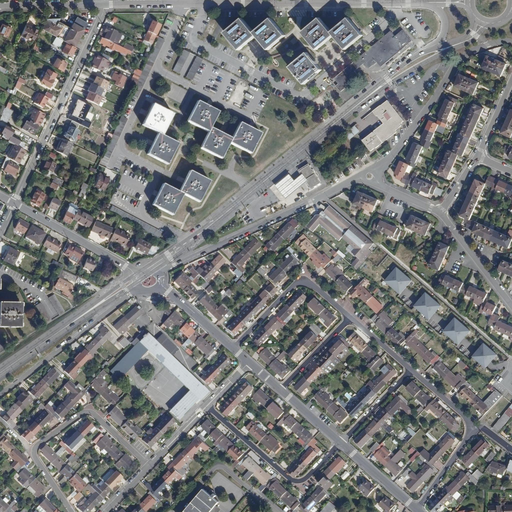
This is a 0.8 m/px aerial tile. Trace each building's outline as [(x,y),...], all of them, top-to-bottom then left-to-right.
[(66,43),(74,47),(88,23),(77,17),(71,28),(59,21),(61,18),(47,19),(42,29),(66,43)] [(257,36),(269,50),(286,35),(271,18),(254,32),(242,18),(225,33),(239,50),(257,36)] [(302,32),(317,50),(334,36),(346,50),(364,35),(349,18),(332,32),(320,18),(302,32)] [(152,21),(148,31),(158,36),(160,33),(157,31),(160,25),(152,21)] [(0,27),(0,33),(7,37),(12,28),(2,24),(0,27)] [(113,40),(117,42),(121,33),(106,27),(104,31),(105,32),(106,33),(104,36),(113,40)] [(27,43),(32,45),(38,32),(32,30),(32,31),(25,28),(20,38),(28,41),(27,43)] [(334,79),(339,84),(336,86),(341,92),(359,76),(355,71),(365,63),(369,68),(377,62),(381,67),(412,41),(403,30),(395,37),(391,31),(334,79)] [(142,43),(150,46),(155,35),(147,31),(142,43)] [(112,42),(113,40),(104,36),(106,33),(105,32),(104,34),(100,32),(98,36),(102,38),(112,42)] [(131,51),(123,47),(112,42),(102,38),(100,37),(98,41),(109,46),(108,48),(113,51),(114,49),(125,54),(126,52),(131,54),(132,52),(131,51)] [(62,51),(71,56),(76,48),(74,47),(66,43),(62,51)] [(123,47),(131,51),(133,47),(125,43),(123,47)] [(290,67),(304,84),(322,70),(307,52),(290,67)] [(112,62),(113,59),(102,54),(101,57),(109,61),(112,62)] [(101,57),(96,55),(94,59),(95,59),(93,64),(91,67),(99,71),(102,70),(103,68),(107,66),(109,61),(101,57)] [(497,60),(494,66),(504,70),(507,64),(505,64),(504,63),(506,58),(499,55),(497,60)] [(487,56),(485,62),(494,66),(497,60),(487,56)] [(53,65),(62,71),(66,63),(57,57),(53,65)] [(485,62),(482,68),(492,72),(494,66),(485,62)] [(494,66),(492,72),(501,76),(504,70),(494,66)] [(139,76),(141,73),(142,71),(135,68),(133,72),(133,73),(139,76)] [(41,82),(49,87),(57,74),(48,69),(41,82)] [(122,87),(126,78),(119,75),(119,74),(115,71),(111,78),(116,81),(114,84),(122,87)] [(81,82),(86,84),(89,78),(93,80),(94,76),(86,72),(81,82)] [(460,74),(454,86),(474,95),(479,83),(460,74)] [(34,103),(43,108),(48,98),(44,96),(39,93),(34,103)] [(446,99),(442,107),(451,111),(454,106),(455,107),(457,104),(456,103),(458,100),(449,96),(448,99),(446,99)] [(363,140),(371,151),(374,148),(374,147),(375,147),(376,148),(397,132),(396,130),(402,125),(400,124),(404,121),(388,100),(381,105),(373,111),(377,116),(378,115),(384,123),(386,126),(376,134),(374,131),(363,140)] [(200,148),(221,159),(229,142),(242,149),(246,139),(251,128),(240,122),(232,138),(210,127),(218,111),(198,101),(187,121),(208,132),(200,148)] [(178,143),(162,135),(173,114),(153,103),(142,125),(158,133),(147,154),(167,164),(178,143)] [(464,128),(453,152),(459,155),(463,156),(484,108),(474,104),(469,116),(468,118),(466,117),(464,121),(462,125),(464,126),(464,128)] [(80,121),(83,122),(86,116),(84,114),(86,110),(77,106),(75,110),(76,111),(71,120),(79,124),(80,121)] [(0,118),(0,120),(6,124),(12,111),(5,107),(0,118)] [(442,107),(439,116),(440,117),(438,120),(447,124),(449,120),(447,120),(451,111),(442,107)] [(511,109),(501,133),(511,138),(511,135),(511,109)] [(38,126),(40,126),(45,115),(35,110),(30,121),(38,126)] [(30,131),(34,134),(38,126),(30,121),(27,119),(22,129),(29,133),(30,131)] [(430,120),(426,129),(422,138),(423,138),(422,141),(430,145),(432,142),(431,141),(435,133),(438,124),(445,127),(447,124),(438,120),(437,123),(430,120)] [(384,123),(374,131),(376,134),(386,126),(384,123)] [(355,125),(350,130),(351,130),(355,135),(360,131),(355,125)] [(2,137),(8,140),(13,132),(13,131),(5,127),(1,134),(3,134),(2,137)] [(64,137),(73,141),(78,131),(70,127),(68,133),(66,132),(64,137)] [(242,149),(250,153),(261,133),(251,128),(246,139),(242,149)] [(350,139),(355,135),(351,130),(350,130),(347,132),(347,133),(345,134),(350,139)] [(72,144),(61,139),(56,151),(66,156),(72,144)] [(414,142),(407,159),(408,160),(406,163),(409,165),(415,168),(417,164),(415,163),(423,146),(429,149),(430,145),(422,141),(420,145),(414,142)] [(13,144),(6,157),(8,158),(15,145),(13,144)] [(20,157),(21,158),(25,151),(15,145),(8,158),(10,159),(17,163),(20,157)] [(449,150),(438,174),(448,179),(459,155),(453,152),(449,150)] [(17,163),(19,164),(26,152),(25,151),(21,158),(20,157),(17,163)] [(14,176),(19,167),(9,162),(10,159),(8,158),(6,157),(1,168),(5,170),(4,171),(14,176)] [(48,172),(51,174),(55,164),(47,160),(43,168),(49,171),(48,172)] [(401,161),(395,174),(397,175),(396,178),(402,181),(401,182),(405,183),(409,175),(409,174),(409,175),(410,173),(406,172),(409,165),(406,163),(401,161)] [(320,183),(321,183),(309,165),(301,170),(303,174),(308,180),(307,181),(312,188),(313,189),(321,184),(320,183)] [(183,194),(199,202),(210,181),(189,170),(179,192),(163,183),(152,205),(172,215),(183,194)] [(414,173),(412,176),(409,184),(412,185),(412,186),(421,190),(425,181),(416,178),(418,175),(414,173)] [(95,186),(104,190),(109,180),(103,177),(104,176),(100,174),(95,186)] [(286,198),(300,187),(295,180),(290,174),(276,186),(286,198)] [(307,181),(308,180),(303,174),(295,180),(300,187),(307,181)] [(489,176),(486,184),(492,187),(496,179),(493,177),(489,176)] [(52,181),(61,186),(63,181),(54,177),(52,181)] [(473,185),(460,215),(470,220),(470,219),(483,190),(485,185),(486,184),(476,179),(473,185)] [(496,179),(492,187),(492,188),(491,191),(494,192),(496,189),(505,193),(508,184),(496,179)] [(425,181),(421,190),(429,194),(430,193),(433,195),(438,184),(434,183),(433,185),(425,181)] [(82,198),(84,194),(88,186),(84,184),(78,196),(82,198)] [(30,202),(39,206),(45,194),(36,189),(30,202)] [(359,191),(354,203),(363,208),(373,212),(378,200),(369,195),(359,191)] [(48,207),(56,211),(60,202),(52,198),(51,201),(48,207)] [(357,269),(368,256),(372,252),(369,249),(374,243),(353,225),(330,205),(324,212),(323,211),(320,214),(317,214),(316,215),(306,226),(308,227),(313,232),(320,224),(339,241),(343,237),(348,242),(352,245),(349,249),(358,257),(352,265),(357,269)] [(70,225),(73,219),(77,211),(69,207),(62,221),(70,225)] [(88,227),(93,218),(77,209),(77,211),(73,219),(88,227)] [(412,215),(407,227),(426,236),(431,224),(412,215)] [(24,234),(29,224),(19,219),(14,228),(24,234)] [(279,233),(285,240),(292,232),(296,229),(295,228),(299,225),(293,219),(279,233)] [(381,220),(380,221),(377,220),(373,229),(376,230),(377,229),(394,237),(394,238),(397,240),(401,231),(398,229),(398,228),(381,220)] [(91,230),(108,238),(112,228),(95,221),(91,230)] [(473,231),(472,232),(478,235),(483,225),(477,222),(477,223),(473,231)] [(483,225),(478,235),(484,237),(489,228),(483,225)] [(26,237),(39,244),(45,233),(32,226),(26,237)] [(121,242),(125,244),(130,235),(116,228),(111,239),(121,244),(121,242)] [(495,230),(489,228),(484,237),(490,240),(495,230)] [(495,230),(490,240),(496,243),(501,233),(495,230)] [(502,245),(509,248),(511,241),(511,230),(509,230),(507,236),(502,245)] [(276,251),(275,250),(285,240),(279,233),(266,246),(272,252),(274,253),(276,251)] [(502,245),(507,236),(501,233),(496,243),(502,245)] [(317,249),(310,243),(311,242),(304,234),(296,242),(310,256),(317,249)] [(57,252),(62,245),(54,241),(55,240),(48,236),(43,245),(57,252)] [(135,248),(146,254),(151,245),(139,239),(135,248)] [(257,248),(256,247),(259,244),(254,239),(243,250),(249,255),(250,256),(257,248)] [(440,242),(429,266),(439,271),(450,246),(440,242)] [(78,261),(79,259),(83,252),(75,247),(74,248),(69,245),(65,253),(78,261)] [(270,255),(272,252),(266,246),(264,249),(270,255)] [(4,260),(13,265),(19,252),(9,248),(4,260)] [(325,254),(323,255),(317,249),(310,256),(321,266),(322,265),(324,268),(331,260),(325,254)] [(241,268),(245,264),(244,263),(250,256),(249,255),(243,250),(231,262),(242,274),(244,271),(241,268)] [(279,267),(285,273),(298,260),(292,254),(289,257),(287,255),(285,257),(287,259),(279,267)] [(336,262),(341,257),(338,254),(333,260),(336,262)] [(210,264),(216,270),(225,261),(219,255),(210,264)] [(83,267),(92,271),(96,263),(87,259),(83,267)] [(511,264),(503,260),(498,270),(504,272),(511,275),(511,264)] [(210,277),(213,273),(216,270),(210,264),(207,267),(205,266),(201,270),(199,268),(196,271),(199,274),(200,276),(205,281),(207,282),(211,278),(210,277)] [(336,281),(343,275),(332,264),(326,270),(330,273),(329,274),(336,281)] [(195,277),(199,274),(196,271),(192,267),(189,271),(192,274),(195,277)] [(257,270),(262,276),(266,272),(260,267),(257,270)] [(276,283),(279,280),(285,273),(279,267),(272,274),(270,272),(267,276),(275,284),(276,283)] [(412,281),(396,267),(383,281),(399,295),(412,281)] [(238,277),(241,274),(236,269),(233,272),(238,277)] [(75,282),(77,278),(60,270),(58,274),(72,281),(75,282)] [(183,290),(189,283),(191,281),(188,278),(183,273),(174,281),(183,290)] [(71,284),(72,281),(58,274),(57,277),(70,283),(71,284)] [(199,280),(197,279),(200,276),(199,274),(195,277),(192,281),(195,284),(199,280)] [(350,293),(356,287),(353,284),(352,285),(343,275),(336,281),(343,289),(344,288),(350,293)] [(442,275),(438,283),(442,285),(442,284),(451,288),(455,279),(446,275),(446,276),(442,275)] [(69,294),(74,286),(70,284),(70,283),(57,277),(52,285),(66,292),(69,294)] [(360,283),(363,287),(369,281),(366,277),(360,283)] [(455,279),(451,288),(460,292),(459,293),(462,294),(466,286),(463,284),(463,283),(455,279)] [(200,285),(205,290),(210,285),(207,282),(205,281),(200,285)] [(264,303),(277,290),(268,281),(265,284),(268,287),(258,297),(264,303)] [(193,298),(198,293),(189,283),(183,290),(190,297),(191,296),(193,298)] [(366,302),(373,296),(363,287),(360,283),(356,287),(350,293),(354,297),(357,294),(366,302)] [(466,286),(462,294),(466,296),(466,295),(475,299),(479,290),(470,286),(470,287),(466,286)] [(225,301),(232,292),(227,289),(220,297),(225,301)] [(381,297),(385,294),(379,289),(376,292),(381,297)] [(479,290),(475,299),(483,302),(482,306),(479,312),(483,314),(484,311),(487,303),(484,302),(488,294),(479,290)] [(288,304),(294,310),(307,297),(302,292),(300,295),(298,293),(288,304)] [(440,305),(425,292),(413,306),(429,319),(440,305)] [(59,314),(65,311),(54,294),(48,298),(59,314)] [(214,304),(210,300),(211,298),(208,296),(207,297),(205,295),(199,301),(208,310),(214,304)] [(320,315),(326,308),(312,295),(307,301),(313,307),(312,308),(320,315)] [(377,313),(384,306),(373,296),(366,302),(377,313)] [(249,309),(254,314),(264,303),(258,297),(250,305),(249,304),(246,307),(247,308),(249,309)] [(20,303),(0,302),(0,327),(20,327),(20,303)] [(46,323),(52,319),(41,302),(35,306),(46,323)] [(488,302),(487,303),(484,311),(492,315),(491,317),(489,322),(493,324),(496,315),(493,313),(496,306),(488,302)] [(219,320),(224,315),(229,310),(223,303),(218,308),(214,304),(208,310),(214,317),(215,316),(219,320)] [(287,323),(284,320),(294,310),(288,304),(281,311),(282,313),(276,318),(284,326),(287,323)] [(132,310),(124,317),(130,324),(141,314),(142,315),(145,312),(139,306),(133,311),(132,310)] [(237,318),(244,324),(254,314),(249,309),(247,308),(237,318)] [(328,327),(336,319),(326,308),(320,315),(327,322),(325,324),(328,327)] [(224,315),(227,318),(232,313),(229,310),(224,315)] [(180,330),(186,323),(179,317),(174,312),(163,324),(168,328),(172,323),(180,330)] [(498,321),(500,316),(496,315),(493,324),(496,325),(494,329),(503,333),(507,324),(498,321)] [(386,334),(392,328),(381,317),(380,319),(378,316),(374,320),(380,326),(379,327),(386,334)] [(130,324),(124,317),(113,327),(119,334),(123,330),(125,332),(128,329),(126,327),(130,324)] [(139,325),(143,330),(152,321),(148,317),(139,325)] [(282,328),(284,326),(276,318),(275,317),(264,329),(270,335),(279,325),(282,328)] [(470,331),(454,317),(442,331),(458,345),(470,331)] [(227,329),(233,335),(244,324),(237,318),(227,329)] [(188,338),(194,332),(186,323),(180,330),(188,338)] [(511,326),(507,324),(503,333),(511,337),(510,340),(511,340),(511,326)] [(301,342),(308,348),(314,341),(313,340),(319,334),(314,329),(311,326),(307,330),(310,333),(301,342)] [(314,329),(319,334),(322,331),(317,326),(314,329)] [(95,339),(101,345),(111,334),(105,328),(104,329),(103,327),(99,330),(101,332),(95,339)] [(394,340),(400,346),(406,339),(408,338),(405,335),(405,336),(403,338),(399,334),(398,333),(392,328),(386,334),(393,341),(394,340)] [(259,345),(260,345),(270,335),(264,329),(257,336),(258,337),(254,341),(259,345)] [(418,353),(424,346),(417,340),(414,336),(415,335),(417,333),(415,330),(408,338),(406,339),(409,341),(407,343),(418,353)] [(197,346),(203,340),(194,332),(188,338),(185,342),(188,345),(192,341),(197,346)] [(207,392),(170,356),(178,348),(161,333),(154,341),(147,334),(143,337),(141,335),(139,334),(131,342),(135,346),(110,371),(112,373),(109,376),(115,382),(118,379),(147,350),(190,390),(170,411),(178,418),(198,398),(200,400),(207,392)] [(362,352),(368,346),(354,333),(348,339),(351,342),(352,341),(356,344),(355,345),(362,352)] [(127,346),(130,343),(124,337),(121,340),(127,346)] [(336,357),(344,349),(346,346),(347,346),(348,347),(350,345),(342,337),(340,340),(336,344),(330,351),(336,357)] [(91,356),(94,352),(101,345),(95,339),(85,350),(91,356)] [(124,349),(127,346),(121,340),(118,343),(124,349)] [(206,359),(207,359),(215,351),(203,340),(197,346),(204,353),(205,352),(207,354),(204,357),(206,359)] [(296,358),(297,359),(308,348),(301,342),(294,349),(293,347),(287,353),(294,360),(296,358)] [(497,354),(483,343),(471,357),(486,368),(497,354)] [(188,348),(187,349),(182,344),(180,347),(189,355),(192,352),(188,348)] [(371,368),(381,358),(368,346),(362,352),(368,358),(366,361),(369,363),(366,366),(370,370),(371,368)] [(437,354),(435,356),(431,353),(424,346),(418,353),(425,360),(426,359),(433,364),(436,361),(439,357),(437,354)] [(270,365),(276,359),(270,353),(267,350),(263,347),(261,347),(257,352),(264,357),(263,358),(270,365)] [(74,360),(81,366),(87,359),(89,361),(92,357),(91,356),(85,350),(74,360)] [(207,359),(209,361),(217,353),(215,351),(207,359)] [(317,364),(324,370),(336,357),(330,351),(317,364)] [(213,365),(220,371),(230,361),(224,355),(213,365)] [(445,378),(451,371),(441,362),(443,360),(440,356),(439,357),(436,361),(433,364),(435,366),(439,370),(437,371),(445,378)] [(324,370),(327,373),(340,360),(336,357),(324,370)] [(371,368),(374,371),(384,361),(381,358),(371,368)] [(284,378),(291,370),(284,365),(283,366),(276,359),(270,365),(284,378)] [(74,374),(81,366),(74,360),(64,371),(69,376),(73,373),(74,374)] [(461,360),(458,363),(464,368),(467,365),(461,360)] [(305,377),(311,383),(324,370),(317,364),(305,377)] [(207,384),(220,371),(213,365),(204,375),(197,369),(194,372),(207,384)] [(42,380),(48,386),(55,379),(54,378),(58,374),(60,377),(63,374),(55,366),(42,380)] [(380,377),(386,383),(393,375),(392,375),(396,371),(391,366),(388,369),(385,366),(380,371),(383,373),(380,377)] [(107,388),(105,387),(108,384),(102,378),(106,373),(103,370),(97,377),(94,379),(91,382),(95,386),(93,388),(101,395),(107,388)] [(456,376),(451,371),(445,378),(455,388),(456,387),(459,389),(463,385),(466,382),(458,374),(456,376)] [(294,387),(301,394),(311,383),(305,377),(294,387)] [(379,388),(380,389),(386,383),(380,377),(374,383),(371,380),(367,385),(375,392),(379,388)] [(41,393),(48,386),(42,380),(36,386),(33,389),(29,393),(33,396),(35,398),(40,392),(41,393)] [(73,390),(75,387),(69,380),(66,383),(73,390)] [(408,389),(415,396),(421,390),(412,381),(407,387),(409,388),(408,389)] [(233,396),(240,403),(247,395),(245,394),(249,390),(250,392),(253,388),(246,382),(233,396)] [(471,403),(477,397),(468,388),(471,385),(466,382),(463,385),(459,389),(461,391),(460,393),(464,396),(471,403)] [(83,390),(85,389),(79,383),(75,387),(77,388),(81,392),(83,390)] [(372,398),(371,397),(375,392),(367,385),(365,386),(368,389),(359,398),(366,404),(372,398)] [(321,403),(327,409),(333,403),(330,399),(331,398),(325,391),(326,390),(323,387),(315,396),(320,400),(319,401),(318,402),(320,404),(321,403)] [(79,398),(78,397),(82,393),(81,392),(77,388),(64,402),(71,408),(79,398)] [(116,396),(116,397),(107,388),(101,395),(108,402),(109,401),(113,405),(119,398),(116,396)] [(267,408),(273,402),(260,389),(254,395),(254,396),(252,399),(254,401),(255,400),(259,403),(260,402),(267,408)] [(424,405),(430,399),(421,390),(415,396),(424,405)] [(481,413),(484,416),(503,395),(496,390),(484,403),(477,397),(471,403),(478,409),(477,411),(481,414),(481,413)] [(32,400),(31,399),(33,396),(29,393),(28,391),(15,404),(21,410),(32,400)] [(233,410),(240,403),(233,396),(220,410),(226,415),(231,409),(233,410)] [(358,410),(359,411),(366,404),(359,398),(356,401),(354,399),(352,401),(353,402),(350,405),(351,406),(350,407),(339,396),(336,399),(352,416),(358,410)] [(404,406),(406,404),(403,401),(398,396),(385,409),(392,415),(399,408),(397,407),(401,403),(404,406)] [(152,414),(159,408),(150,399),(144,405),(152,414)] [(424,405),(426,407),(432,401),(430,399),(424,405)] [(440,418),(447,412),(434,400),(432,401),(426,407),(425,409),(427,411),(430,409),(440,418)] [(61,418),(64,415),(71,408),(64,402),(54,412),(49,407),(47,409),(53,416),(57,420),(59,417),(61,418)] [(279,417),(284,412),(273,402),(267,408),(274,415),(275,414),(279,417)] [(345,415),(342,412),(343,410),(341,407),(339,409),(333,403),(327,409),(341,423),(347,417),(345,415)] [(1,418),(8,425),(12,428),(15,424),(11,421),(21,410),(15,404),(1,418)] [(415,411),(418,414),(424,409),(421,406),(415,411)] [(121,427),(127,420),(117,410),(118,409),(115,407),(109,413),(111,416),(111,417),(121,427)] [(53,416),(47,409),(34,422),(40,428),(53,416)] [(381,426),(383,424),(392,415),(385,409),(375,420),(380,425),(381,426)] [(440,418),(454,431),(460,425),(457,423),(458,422),(447,412),(440,418)] [(294,432),(301,425),(287,413),(277,424),(280,427),(283,423),(287,426),(294,432)] [(156,428),(163,434),(175,420),(170,415),(164,421),(163,421),(156,428)] [(83,437),(90,430),(89,429),(93,425),(87,420),(77,431),(83,437)] [(134,440),(142,431),(136,425),(134,427),(127,420),(121,427),(128,434),(129,432),(132,436),(131,437),(134,440)] [(211,435),(217,428),(208,420),(202,426),(211,435)] [(378,429),(377,428),(380,425),(375,420),(365,430),(371,436),(378,429)] [(403,426),(405,428),(412,422),(410,420),(403,426)] [(261,441),(267,434),(261,429),(262,427),(258,424),(257,426),(252,421),(246,428),(261,441)] [(27,442),(33,435),(40,428),(34,422),(21,436),(27,442)] [(304,448),(307,445),(314,438),(301,425),(294,432),(300,438),(299,438),(300,439),(298,440),(303,444),(302,446),(304,448)] [(142,440),(149,447),(163,434),(156,428),(153,431),(150,428),(146,432),(149,435),(146,438),(145,437),(142,440)] [(214,443),(217,446),(221,442),(226,437),(217,428),(211,435),(217,440),(214,443)] [(354,441),(361,447),(371,436),(365,430),(354,441)] [(75,443),(76,444),(83,437),(77,431),(64,444),(67,447),(72,452),(74,449),(72,447),(75,443)] [(204,442),(206,440),(206,439),(201,433),(198,436),(198,437),(204,442)] [(445,452),(455,441),(453,440),(456,437),(451,433),(438,446),(445,452)] [(277,444),(278,442),(270,435),(269,436),(267,434),(261,441),(272,451),(272,450),(275,453),(281,447),(278,445),(277,444)] [(8,454),(14,448),(8,442),(10,439),(7,435),(4,438),(1,435),(0,435),(0,444),(2,446),(1,447),(8,454)] [(110,455),(116,449),(104,436),(99,442),(96,444),(102,450),(103,448),(107,452),(110,455)] [(186,449),(193,456),(202,446),(207,451),(208,449),(210,447),(204,442),(198,437),(186,449)] [(222,446),(228,452),(235,445),(226,437),(221,442),(222,444),(221,445),(222,446)] [(311,448),(314,445),(318,440),(314,437),(314,438),(307,445),(311,448)] [(487,451),(485,449),(489,445),(483,439),(473,449),(479,456),(482,452),(485,454),(487,451)] [(213,450),(215,448),(206,440),(204,442),(210,447),(212,450),(213,450)] [(55,454),(46,445),(41,450),(45,455),(44,456),(51,463),(58,456),(65,449),(67,447),(64,444),(62,441),(59,444),(62,447),(55,454)] [(370,449),(373,452),(380,445),(377,442),(370,449)] [(385,466),(391,459),(380,449),(384,445),(382,443),(380,445),(373,452),(379,458),(378,459),(385,466)] [(237,460),(244,454),(235,445),(228,452),(237,460),(231,466),(234,468),(239,463),(240,462),(237,460)] [(302,458),(308,464),(318,453),(320,450),(314,445),(311,448),(307,445),(304,448),(308,451),(302,458)] [(437,458),(438,459),(445,452),(438,446),(430,454),(424,449),(420,453),(421,454),(426,458),(430,462),(431,464),(437,458)] [(22,466),(27,460),(14,448),(8,454),(14,461),(10,465),(17,472),(17,471),(22,466)] [(128,458),(129,457),(125,453),(123,455),(116,449),(110,455),(117,462),(115,464),(119,468),(121,466),(124,469),(131,463),(126,458),(128,458)] [(183,466),(187,462),(193,456),(186,449),(173,462),(185,474),(188,471),(185,469),(183,466)] [(472,463),(479,456),(473,449),(462,460),(470,468),(473,464),(472,463)] [(410,459),(413,462),(420,453),(418,451),(410,459)] [(485,460),(489,463),(495,454),(492,451),(485,460)] [(70,462),(72,463),(78,457),(76,455),(74,457),(70,462)] [(254,474),(260,467),(247,455),(240,462),(239,463),(240,465),(242,463),(253,473),(254,474)] [(60,471),(66,465),(58,456),(51,463),(60,471)] [(335,473),(343,466),(346,463),(339,457),(329,467),(335,473)] [(297,474),(298,475),(308,464),(302,458),(295,466),(292,469),(291,468),(288,471),(295,476),(297,474)] [(397,475),(402,469),(391,459),(385,466),(393,472),(394,471),(397,475)] [(487,469),(502,475),(505,466),(493,461),(487,469)] [(177,478),(179,480),(185,474),(173,462),(168,468),(168,472),(163,477),(170,484),(177,478)] [(417,475),(423,481),(431,474),(430,473),(435,467),(431,464),(430,462),(427,465),(425,463),(422,467),(423,468),(417,475)] [(69,480),(75,474),(66,465),(59,473),(61,475),(62,473),(69,480)] [(29,485),(35,479),(28,472),(29,471),(25,467),(24,468),(22,466),(17,471),(19,473),(18,475),(29,485)] [(265,487),(273,479),(271,477),(260,467),(254,474),(260,480),(260,481),(265,486),(262,489),(263,490),(265,487)] [(322,485),(326,489),(332,483),(329,480),(335,473),(329,467),(323,474),(321,473),(318,476),(319,477),(317,480),(322,485)] [(403,474),(406,477),(411,471),(409,468),(403,474)] [(472,475),(478,481),(483,474),(478,469),(472,475)] [(117,483),(118,485),(121,482),(119,480),(122,477),(116,471),(105,483),(111,489),(117,483)] [(341,477),(344,480),(350,474),(346,471),(341,477)] [(458,484),(461,487),(468,480),(469,481),(470,480),(473,483),(472,484),(474,486),(478,481),(472,475),(469,472),(466,474),(464,472),(463,472),(461,474),(455,481),(458,484)] [(80,491),(86,485),(85,484),(82,481),(75,474),(69,480),(71,482),(71,484),(74,487),(75,487),(76,486),(80,491)] [(417,488),(423,481),(417,475),(407,486),(412,491),(416,487),(417,488)] [(162,497),(160,495),(170,484),(163,477),(154,487),(148,482),(145,485),(151,491),(158,498),(160,499),(162,497)] [(287,491),(280,484),(277,481),(278,480),(275,477),(273,479),(265,487),(272,493),(274,491),(281,498),(287,491)] [(38,497),(46,489),(35,479),(29,485),(30,486),(27,488),(33,494),(34,493),(38,497)] [(364,493),(368,496),(375,487),(365,479),(362,483),(359,486),(359,487),(365,492),(364,493)] [(464,498),(457,491),(461,487),(458,484),(455,481),(446,490),(452,496),(456,499),(460,503),(464,498)] [(92,487),(102,497),(111,489),(105,483),(98,489),(94,485),(92,487)] [(94,506),(102,497),(92,487),(88,484),(86,487),(93,493),(92,494),(93,494),(87,500),(94,506)] [(311,497),(318,503),(326,494),(331,499),(333,496),(326,489),(322,485),(311,497)] [(210,511),(216,505),(219,502),(204,489),(184,511),(210,511)] [(442,503),(444,504),(452,496),(446,490),(443,493),(437,498),(442,503)] [(147,511),(153,505),(152,503),(158,498),(151,491),(149,493),(150,495),(140,505),(147,511)] [(295,509),(300,504),(287,491),(281,498),(294,510),(295,509)] [(74,498),(77,500),(82,495),(79,492),(74,498)] [(306,509),(309,511),(318,503),(311,497),(300,508),(304,511),(306,509)] [(389,511),(390,511),(395,505),(386,497),(382,501),(379,504),(385,510),(384,511),(385,511),(389,511)] [(7,511),(10,509),(14,505),(17,502),(14,500),(8,506),(0,498),(0,508),(3,511),(7,511)] [(438,511),(437,511),(444,504),(442,503),(437,498),(429,507),(433,511),(438,511)] [(42,509),(45,511),(53,511),(56,509),(45,499),(40,504),(44,508),(42,509)] [(77,508),(81,511),(88,511),(94,506),(87,500),(81,507),(80,506),(77,508)] [(331,511),(336,507),(330,501),(320,511),(331,511)] [(501,511),(511,511),(511,505),(504,506),(504,503),(501,503),(501,505),(501,511)]
